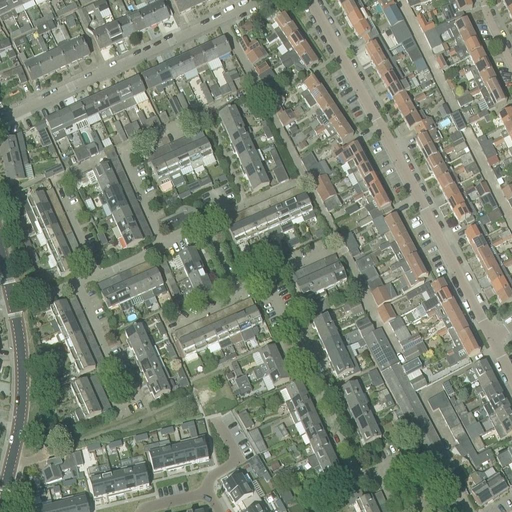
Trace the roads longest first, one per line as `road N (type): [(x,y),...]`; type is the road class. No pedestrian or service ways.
road 1 (residential): [(491,338),(308,0)]
road 2 (residential): [(396,511),(378,471),(359,479),(300,333),(288,326),(266,278)]
road 3 (residential): [(262,0),(0,119)]
road 4 (residential): [(159,242),(119,153),(244,97)]
road 5 (unclassified): [(2,511),(21,400),(10,298)]
road 6 (residential): [(141,396),(117,407),(102,375),(115,369),(80,288)]
road 7 (residential): [(95,273),(55,181),(101,160)]
